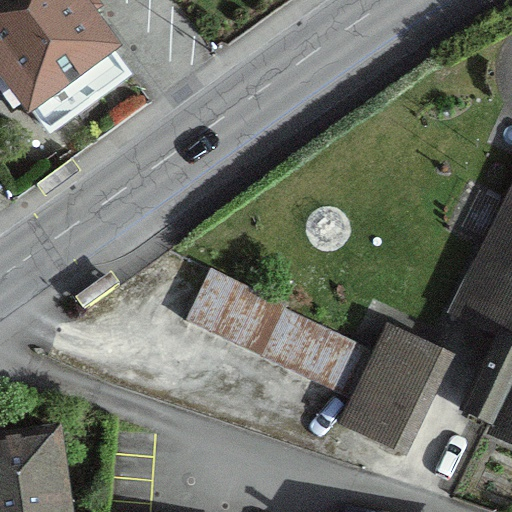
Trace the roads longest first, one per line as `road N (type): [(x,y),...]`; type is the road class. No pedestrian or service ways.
road 1 (residential): [(387,0),(0,275)]
road 2 (residential): [(439,511),(0,362)]
